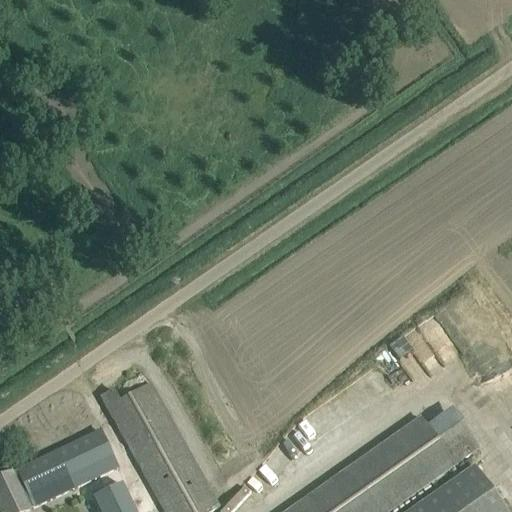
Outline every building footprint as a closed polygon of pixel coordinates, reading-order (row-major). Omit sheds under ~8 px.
[(214,511),(219,509),(150,386),(119,404),(112,392),(100,399),(163,511),(214,511)] [(321,439),(317,440),(323,451),(352,435),(342,416),(316,431),(321,439)] [(290,511),(389,511),(421,490),(454,469),(478,451),(461,426),(436,444),(420,421),(290,511)] [(0,480),(0,511),(29,511),(118,470),(100,433),(0,480)] [(504,511),(473,468),(409,511),(504,511)] [(91,496),(96,511),(132,511),(123,485),(91,496)]
